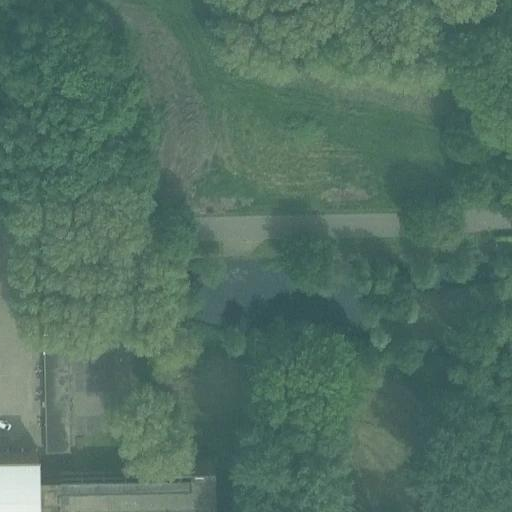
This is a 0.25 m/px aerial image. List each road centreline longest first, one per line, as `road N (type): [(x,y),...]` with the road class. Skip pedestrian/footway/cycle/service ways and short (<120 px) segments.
road 1 (unclassified): [(0,234),(236,227),(483,208),(511,198)]
road 2 (unclassified): [(511,129),(460,61),(445,0)]
